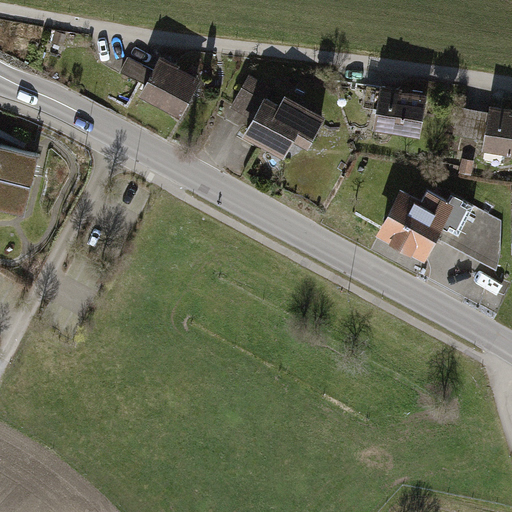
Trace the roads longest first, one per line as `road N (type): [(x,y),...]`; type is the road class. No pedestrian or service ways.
road 1 (tertiary): [(511,349),(0,79)]
road 2 (track): [(0,9),(511,88)]
